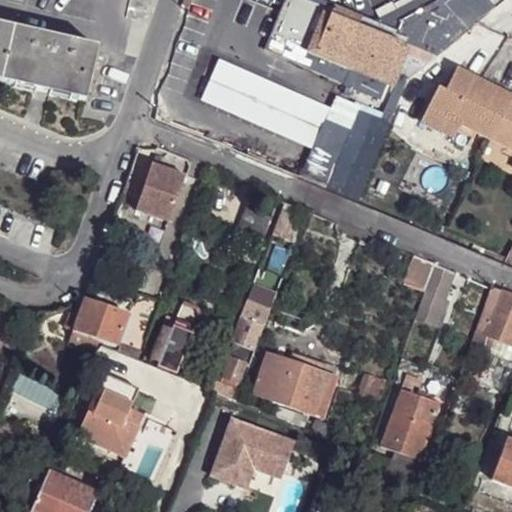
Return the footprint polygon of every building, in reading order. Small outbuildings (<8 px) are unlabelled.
[(0,0),(0,25),(98,48),(119,53),(129,8),(131,0),(0,0)] [(150,0),(131,0),(129,8),(148,12),(150,0)] [(442,0),(411,20),(403,46),(392,75),(405,80),(493,9),(483,0),(442,0)] [(360,20),(332,8),(331,10),(312,3),(294,50),(305,53),(306,49),(310,50),(315,39),(319,41),(316,51),(326,55),(322,63),(378,85),(381,77),(390,80),(392,75),(403,46),(358,27),(360,20)] [(98,48),(0,25),(0,80),(86,102),(90,86),(96,61),(98,48)] [(326,55),(316,51),(313,58),(322,63),(326,55)] [(312,152),(316,143),(329,111),(218,61),(198,101),(312,152)] [(490,141),(511,98),(455,69),(444,91),(437,87),(426,109),(459,126),(490,141)] [(511,98),(490,141),(496,145),(511,152),(511,98)] [(453,139),(459,126),(426,109),(420,122),(453,139)] [(341,154),(316,143),(312,152),(303,174),(328,185),(341,154)] [(149,167),(134,214),(167,224),(182,178),(149,167)] [(307,212),(283,202),(270,235),(294,244),(307,212)] [(260,241),(269,218),(244,208),(236,232),(260,241)] [(511,248),(501,266),(511,271),(511,248)] [(425,292),(434,265),(413,257),(403,285),(425,292)] [(442,300),(453,273),(434,265),(425,292),(414,320),(438,331),(448,302),(442,300)] [(511,344),(511,340),(511,296),(489,288),(462,362),(467,364),(470,355),(484,360),(486,353),(494,337),(511,344)] [(129,305),(124,318),(83,304),(77,318),(71,333),(94,342),(114,348),(114,346),(139,354),(156,306),(136,298),(133,306),(129,305)] [(244,365),(248,366),(268,310),(245,301),(224,357),(217,375),(210,392),(234,402),(240,385),(236,383),(244,365)] [(183,306),(173,332),(160,327),(147,360),(177,372),(183,356),(190,339),(197,341),(200,334),(201,322),(195,311),(183,306)] [(71,333),(77,318),(70,316),(68,317),(64,330),(71,333)] [(89,357),(94,342),(71,333),(66,349),(89,357)] [(511,363),(511,344),(494,337),(486,353),(498,358),(511,363)] [(334,376),(264,355),(254,385),(267,389),(265,396),(276,400),(316,413),(321,397),(327,399),(334,376)] [(507,393),(511,379),(511,363),(498,358),(494,369),(483,364),(476,381),(507,393)] [(418,459),(419,458),(423,445),(438,404),(415,395),(421,380),(406,373),(400,389),(379,445),(410,457),(418,459)] [(121,421),(126,411),(134,390),(100,375),(73,438),(121,459),(123,455),(129,441),(135,427),(121,421)] [(378,399),(384,380),(366,375),(361,394),(378,399)] [(18,378),(9,408),(53,421),(62,391),(18,378)] [(290,423),(294,413),(277,405),(273,416),(290,423)] [(140,417),(126,411),(121,421),(135,427),(140,417)] [(315,419),(313,421),(309,432),(326,439),(331,425),(315,419)] [(229,421),(209,477),(235,487),(242,467),(252,471),(279,480),(292,444),(229,421)] [(129,441),(123,455),(132,458),(138,445),(129,441)] [(491,480),(511,487),(511,444),(505,442),(491,480)] [(360,467),(367,470),(374,452),(367,449),(360,467)] [(407,476),(420,481),(426,464),(427,460),(419,458),(418,459),(410,457),(407,466),(390,459),(384,472),(405,481),(407,476)] [(426,464),(420,481),(434,486),(439,469),(426,464)] [(242,467),(235,487),(244,490),(252,471),(242,467)] [(50,471),(31,511),(90,511),(99,493),(50,471)]
